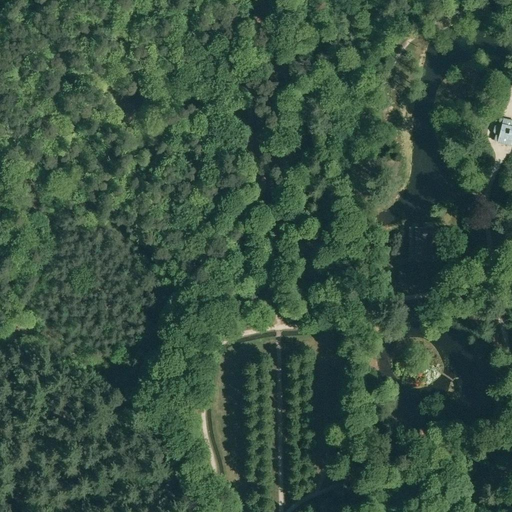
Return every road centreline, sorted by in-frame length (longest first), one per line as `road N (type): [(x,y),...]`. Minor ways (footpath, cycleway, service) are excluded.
road 1 (track): [(270,0),(276,137),(269,238),(281,511)]
road 2 (track): [(511,99),(489,131),(498,156),(486,197),(489,282),(351,305)]
road 3 (track): [(351,305),(347,191),(368,116),(408,44),(456,11)]
road 4 (track): [(351,305),(316,325),(256,330),(217,346),(203,409),(214,475),(189,511)]
road 5 (track): [(288,511),(370,471),(511,440)]
road 6 (track): [(0,390),(106,440),(187,511)]
road 7 (track): [(351,305),(346,395),(314,494)]
